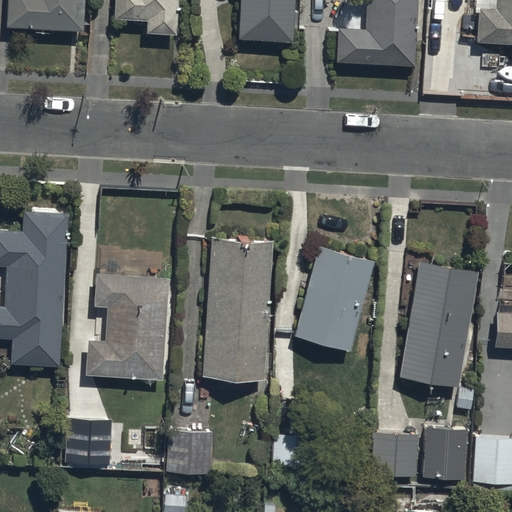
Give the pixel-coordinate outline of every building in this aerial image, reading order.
[(3,0),(3,16),(78,22),(79,0),(3,0)] [(117,0),(117,14),(173,17),(174,0),(117,0)] [(236,0),(235,30),(288,33),(290,0),(236,0)] [(333,53),(411,56),(413,0),(363,0),(362,20),(335,19),(333,53)] [(511,50),(511,0),(480,0),(477,48),(511,50)] [(0,357),(55,360),(61,203),(3,201),(0,291),(0,357)] [(265,229),(205,225),(197,367),(257,370),(265,229)] [(314,239),(290,324),(349,340),(372,255),(314,239)] [(415,251),(392,367),(452,376),(475,263),(415,251)] [(166,269),(91,262),(82,368),(157,375),(166,269)] [(511,341),(511,304),(489,303),(487,340),(511,341)] [(109,416),(62,414),(60,458),(108,460),(109,416)] [(464,423),(422,422),(420,474),(463,475),(464,423)] [(210,426),(166,424),(163,468),(207,471),(210,426)] [(413,471),(415,428),(364,425),(362,469),(413,471)] [(313,433),(271,431),(269,470),(311,472),(313,433)] [(511,433),(471,432),(469,477),(511,478),(511,433)] [(181,511),(184,492),(162,490),(159,511),(181,511)] [(272,511),(273,502),(262,501),(261,511),(272,511)]
